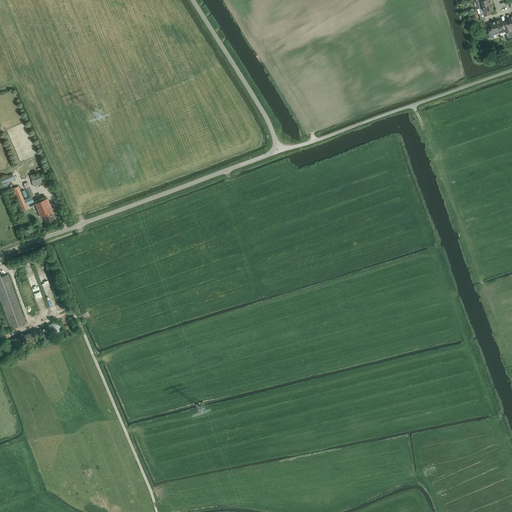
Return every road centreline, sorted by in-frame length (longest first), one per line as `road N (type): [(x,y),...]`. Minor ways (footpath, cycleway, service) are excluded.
road 1 (unclassified): [(0,254),(277,152)]
road 2 (unclassified): [(511,71),(277,152)]
road 3 (unclassified): [(277,152),(192,0)]
